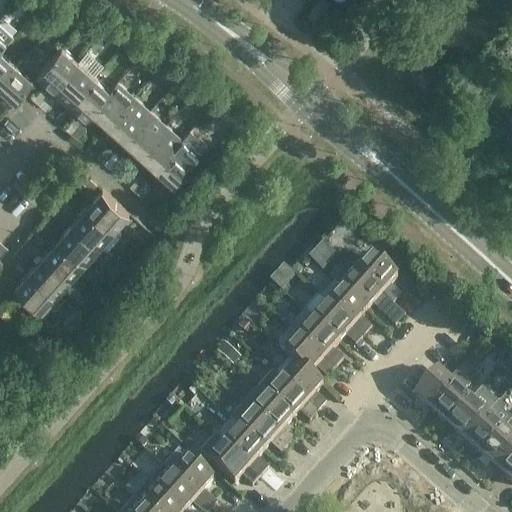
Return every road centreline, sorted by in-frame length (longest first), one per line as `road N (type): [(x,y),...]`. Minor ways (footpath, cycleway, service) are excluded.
road 1 (residential): [(287,511),(371,420),(480,511)]
road 2 (tertiary): [(390,174),(320,94),(193,6)]
road 3 (tertiary): [(193,6),(352,155),(390,174)]
road 4 (tertiary): [(511,283),(390,174)]
